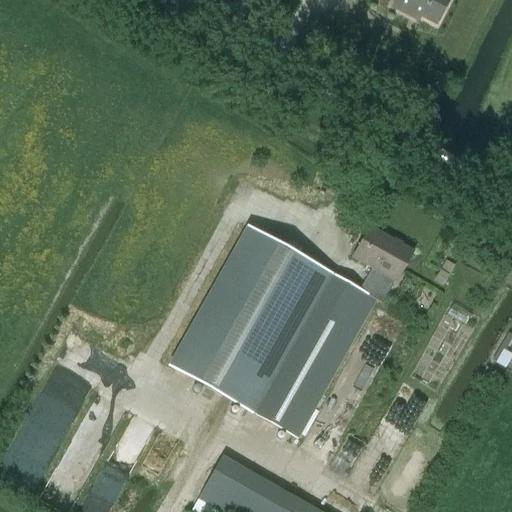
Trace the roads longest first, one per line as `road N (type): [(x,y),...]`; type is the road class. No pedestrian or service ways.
road 1 (track): [(170,511),(213,437),(147,376),(247,186),(340,218),(389,129)]
road 2 (tertiary): [(184,0),(511,200)]
